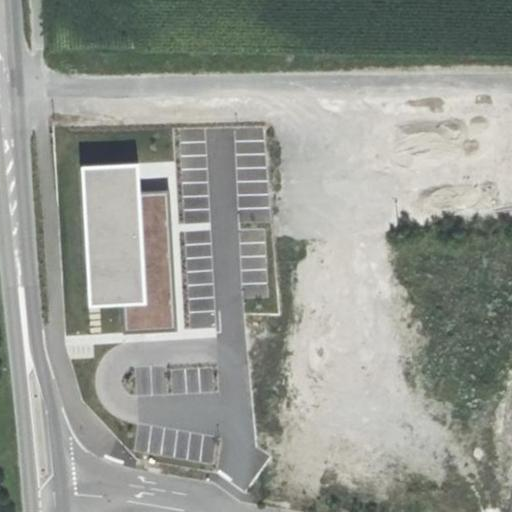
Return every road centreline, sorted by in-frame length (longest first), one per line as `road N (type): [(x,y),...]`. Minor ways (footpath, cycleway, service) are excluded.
road 1 (track): [(2,86),(511,79)]
road 2 (unknown): [(326,81),(357,511)]
road 3 (secondary): [(0,30),(18,269)]
road 4 (secondary): [(61,494),(53,415),(18,269)]
road 5 (secondary): [(18,269),(32,496)]
road 6 (unclassified): [(213,511),(61,494)]
